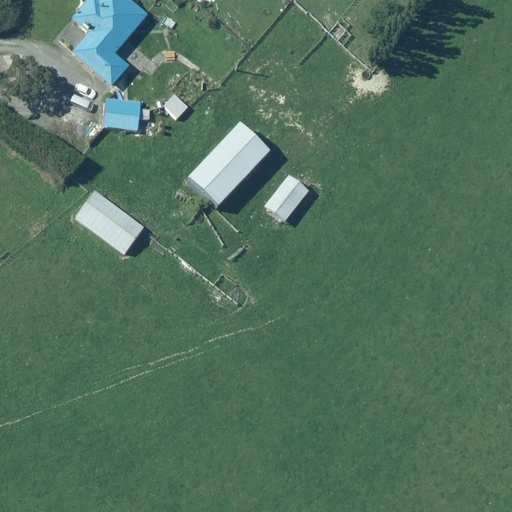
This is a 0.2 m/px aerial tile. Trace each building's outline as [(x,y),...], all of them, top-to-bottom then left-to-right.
[(146,17),(125,0),(85,0),(69,21),(86,35),(69,56),(108,88),(126,67),(113,57),(146,17)] [(191,107),(204,88),(191,79),(178,98),(191,107)] [(138,133),(138,138),(154,138),(155,121),(140,120),(140,102),(102,100),(101,131),(138,133)] [(265,157),(235,127),(182,181),(212,211),(265,157)] [(306,193),(285,177),(261,208),(282,224),(306,193)] [(92,191),(72,219),(122,255),(142,227),(92,191)]
